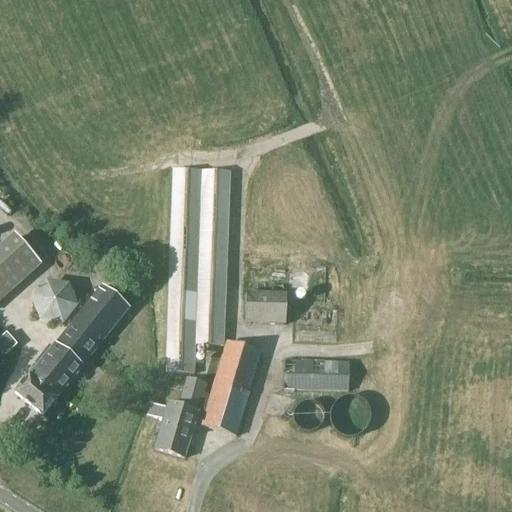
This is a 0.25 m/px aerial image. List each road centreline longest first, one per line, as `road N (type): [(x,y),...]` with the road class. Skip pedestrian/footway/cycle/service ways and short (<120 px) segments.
road 1 (track): [(285,0),(338,119),(291,137),(73,179),(32,140),(0,75)]
road 2 (track): [(338,119),(386,260),(370,347),(276,354),(247,439)]
